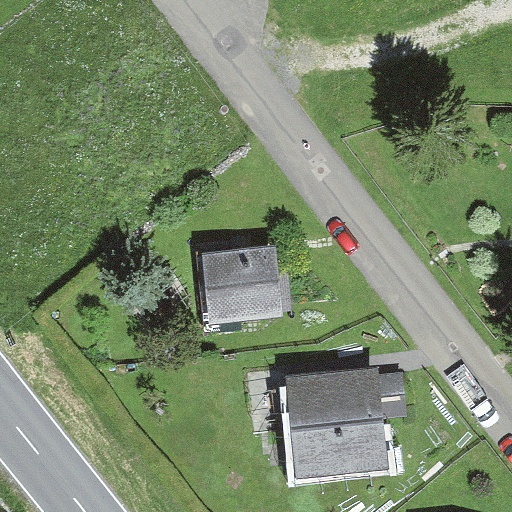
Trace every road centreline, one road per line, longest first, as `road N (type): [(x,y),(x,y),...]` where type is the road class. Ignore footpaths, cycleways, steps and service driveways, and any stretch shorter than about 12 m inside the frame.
road 1 (residential): [(183,0),(511,423)]
road 2 (secondary): [(82,511),(0,409)]
